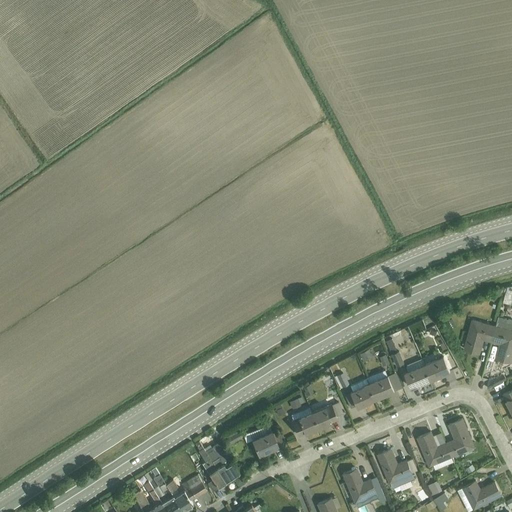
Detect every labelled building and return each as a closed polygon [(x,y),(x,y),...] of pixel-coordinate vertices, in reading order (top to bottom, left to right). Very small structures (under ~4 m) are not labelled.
[(0,55),(17,44),(0,17),(0,55)] [(0,64),(2,68),(12,64),(10,59),(0,63),(0,64)] [(511,356),(511,323),(471,313),(461,349),(479,354),(484,337),(498,341),(495,355),(511,360),(511,356)] [(394,335),(387,337),(397,362),(403,360),(394,335)] [(444,350),(404,365),(412,385),(452,370),(444,350)] [(384,362),(389,359),(385,351),(380,354),(384,362)] [(493,380),(507,372),(503,366),(490,374),(493,380)] [(388,368),(349,385),(357,404),(396,387),(388,368)] [(334,372),(339,384),(347,381),(342,369),(334,372)] [(398,371),(393,374),(397,384),(403,382),(398,371)] [(331,401),(290,414),(296,432),(337,418),(331,401)] [(417,432),(429,462),(474,444),(463,414),(449,419),(454,433),(439,438),(434,426),(417,432)] [(271,425),(250,432),(257,453),(278,445),(271,425)] [(243,430),(228,430),(228,438),(243,438),(243,430)] [(377,449),(389,481),(413,472),(405,452),(397,455),(392,443),(377,449)] [(222,456),(205,469),(218,486),(235,474),(222,456)] [(356,461),(340,467),(352,499),(378,490),(372,473),(361,477),(356,461)] [(173,475),(166,479),(171,487),(178,484),(173,475)] [(463,480),(473,506),(503,494),(496,477),(480,483),(477,475),(463,480)] [(183,485),(188,493),(201,485),(196,477),(183,485)] [(435,479),(428,482),(434,493),(441,489),(435,479)] [(139,510),(140,511),(182,511),(194,504),(180,484),(153,502),(141,484),(133,489),(144,507),(139,510)] [(259,511),(245,486),(232,493),(243,511),(259,511)] [(416,490),(423,502),(430,498),(423,486),(416,490)] [(118,489),(107,496),(112,503),(123,497),(118,489)] [(450,502),(444,490),(434,495),(439,506),(450,502)] [(285,511),(337,511),(330,492),(316,497),(322,511),(320,511),(303,511),(301,505),(285,511)] [(99,501),(94,505),(98,511),(106,511),(99,501)] [(511,511),(511,509),(508,503),(494,511),(511,511)]
